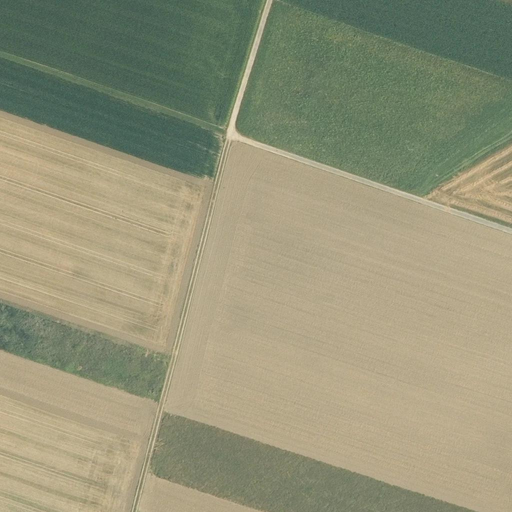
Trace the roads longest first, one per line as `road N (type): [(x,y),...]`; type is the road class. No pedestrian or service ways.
road 1 (track): [(228,135),(134,511)]
road 2 (track): [(228,135),(511,231)]
road 3 (track): [(0,58),(228,135)]
road 4 (track): [(270,0),(228,135)]
